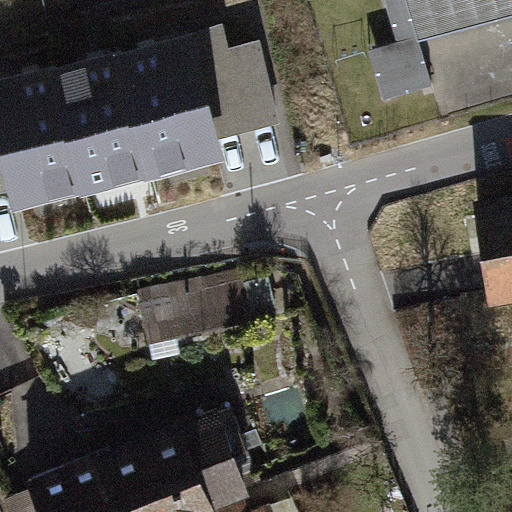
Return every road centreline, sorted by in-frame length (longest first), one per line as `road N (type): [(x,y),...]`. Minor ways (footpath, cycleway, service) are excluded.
road 1 (residential): [(324,197),(0,284)]
road 2 (residential): [(324,197),(442,511)]
road 3 (residential): [(324,197),(511,142)]
